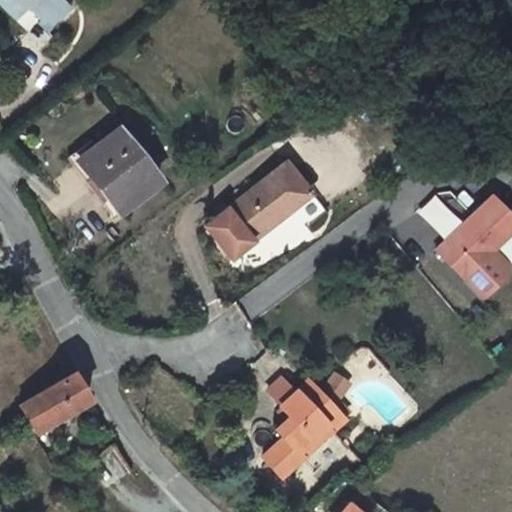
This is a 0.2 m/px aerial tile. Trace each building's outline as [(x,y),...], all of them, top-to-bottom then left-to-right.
[(0,0),(0,4),(28,32),(37,23),(48,34),(72,9),(63,0),(0,0)] [(118,130),(78,162),(119,213),(159,181),(118,130)] [(312,193),(285,161),(205,226),(232,259),(253,241),(249,236),(290,203),(294,208),(312,193)] [(326,211),(312,193),(294,208),(308,225),(326,211)] [(507,264),(493,250),(511,231),(511,217),(491,196),(436,251),(484,299),(505,277),(504,267),(507,264)] [(290,203),(249,236),(253,241),(294,208),(290,203)] [(34,434),(89,400),(72,373),(18,405),(34,434)] [(335,374),(322,395),(343,417),(349,411),(338,400),(349,384),(335,374)] [(270,388),(284,403),(296,391),(283,376),(270,388)] [(263,457),(282,477),(303,458),(298,452),(327,426),(332,432),(345,419),(343,417),(322,395),(308,380),(296,391),(284,403),(280,406),(290,417),(276,430),(283,438),(263,457)] [(327,426),(298,452),(303,458),(332,432),(327,426)] [(91,459),(109,485),(130,471),(111,444),(91,459)] [(357,511),(345,501),(335,511),(357,511)]
